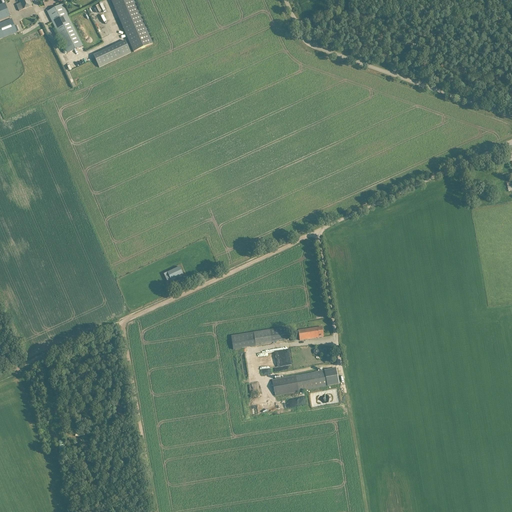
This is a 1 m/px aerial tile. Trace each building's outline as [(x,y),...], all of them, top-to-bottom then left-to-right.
[(0,5),(0,20),(11,17),(5,3),(3,0),(19,0),(23,10),(32,6),(29,0),(0,0),(3,4),(0,5)] [(111,0),(134,52),(153,44),(133,0),(111,0)] [(47,12),(54,25),(68,53),(83,46),(62,4),(47,12)] [(0,39),(17,32),(15,27),(12,19),(0,23),(0,39)] [(94,55),(99,68),(131,53),(125,41),(94,55)] [(164,274),(168,282),(183,275),(180,267),(164,274)] [(322,327),(317,328),(298,331),(300,341),(323,337),(322,327)] [(247,334),(231,336),(234,350),(249,347),(255,346),(272,344),(272,342),(288,340),(286,328),(270,330),(254,333),(247,334)] [(339,384),(336,369),(272,380),(275,396),(339,384)] [(69,476),(75,478),(77,470),(72,468),(69,476)]
